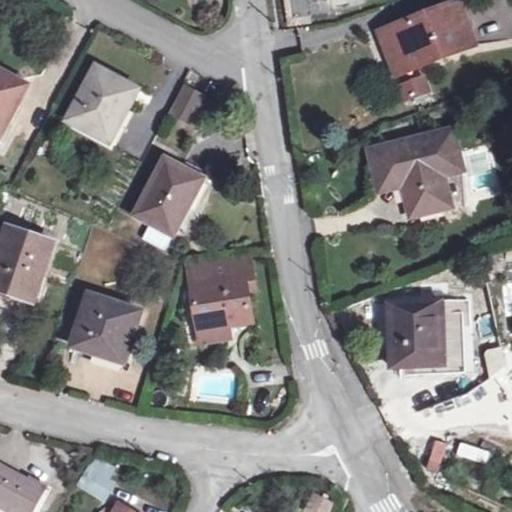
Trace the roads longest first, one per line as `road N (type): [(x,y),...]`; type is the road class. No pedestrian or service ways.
road 1 (unclassified): [(350,437),(296,294),(263,69)]
road 2 (unclassified): [(0,394),(90,425),(241,448)]
road 3 (residential): [(263,69),(238,68),(98,0)]
